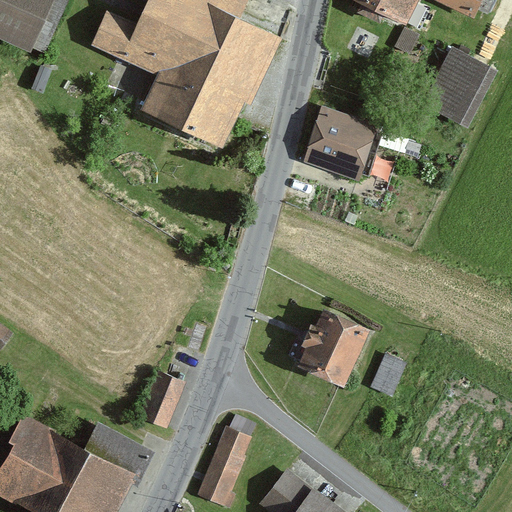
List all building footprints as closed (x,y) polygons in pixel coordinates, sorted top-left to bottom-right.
[(0,0),(0,38),(34,53),(56,0),(0,0)] [(148,0),(139,19),(109,7),(92,46),(157,74),(144,110),(226,145),(245,100),(257,103),(284,38),(206,0),(148,0)] [(364,0),(410,23),(421,0),(436,0),(478,20),(487,0),(364,0)] [(362,25),(353,46),(365,51),(374,30),(362,25)] [(471,130),(501,71),(454,47),(424,107),(471,130)] [(302,160),(366,181),(385,126),(321,104),(302,160)] [(350,391),(376,326),(325,305),(299,371),(350,391)] [(0,353),(1,355),(18,332),(0,319),(0,353)] [(373,381),(394,390),(408,356),(387,347),(373,381)] [(190,381),(162,370),(142,418),(171,429),(190,381)] [(118,511),(139,474),(85,446),(24,414),(0,460),(0,494),(34,511),(118,511)] [(85,446),(139,474),(152,448),(98,421),(85,446)] [(257,437),(229,425),(200,493),(228,505),(257,437)] [(348,511),(316,488),(290,469),(262,505),(271,511),(348,511)]
